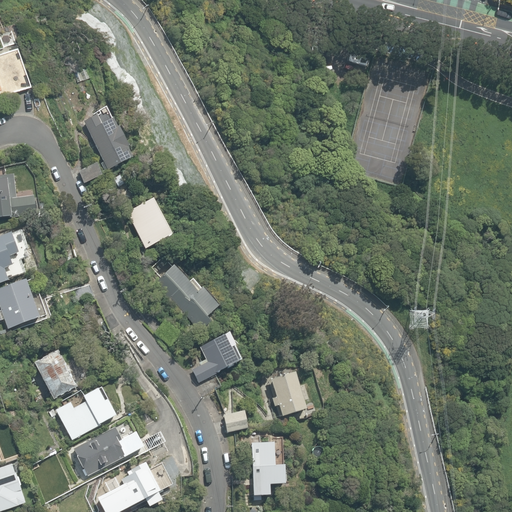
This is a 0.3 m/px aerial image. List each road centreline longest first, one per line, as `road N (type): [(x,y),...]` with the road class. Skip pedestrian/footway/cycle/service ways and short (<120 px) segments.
road 1 (tertiary): [(438,511),(396,345),(361,303),(265,250),(149,35),(119,0)]
road 2 (residential): [(216,511),(203,420),(116,300),(52,155),(36,139),(0,138)]
